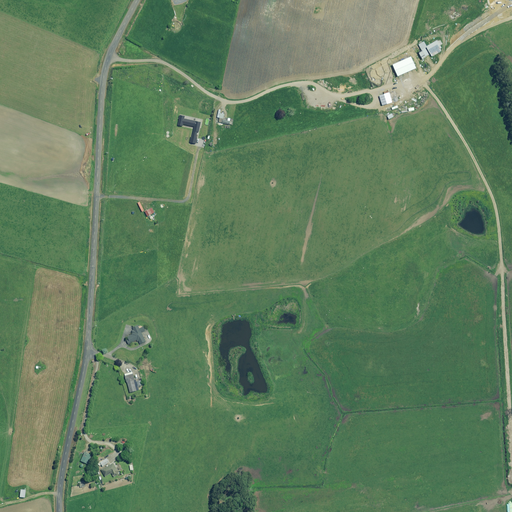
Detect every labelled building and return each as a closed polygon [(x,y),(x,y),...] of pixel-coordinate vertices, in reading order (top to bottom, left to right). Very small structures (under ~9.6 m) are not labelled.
[(441,40),(438,42),(438,41),(427,47),(432,57),(441,51),(440,49),(442,48),(440,45),(443,44),(441,40)] [(423,59),(429,55),(425,48),(427,46),(424,41),(419,44),(422,51),(419,53),(423,59)] [(399,101),(393,86),(388,88),(390,91),(385,93),(385,94),(380,96),(385,108),(392,105),(391,103),(399,101)] [(154,213),(152,208),(145,212),(147,216),(154,213)] [(140,329),(138,325),(133,328),(135,332),(132,334),(132,335),(128,336),(129,339),(127,340),(129,344),(137,340),(137,342),(139,341),(140,344),(146,342),(142,333),(146,331),(144,327),(140,329)] [(135,380),(132,372),(124,375),(127,383),(131,393),(139,390),(138,386),(143,385),(141,378),(135,380)] [(91,455),(88,454),(84,452),(81,461),(88,464),(91,455)] [(119,474),(113,463),(108,466),(102,470),(105,477),(112,473),(114,477),(119,474)]
